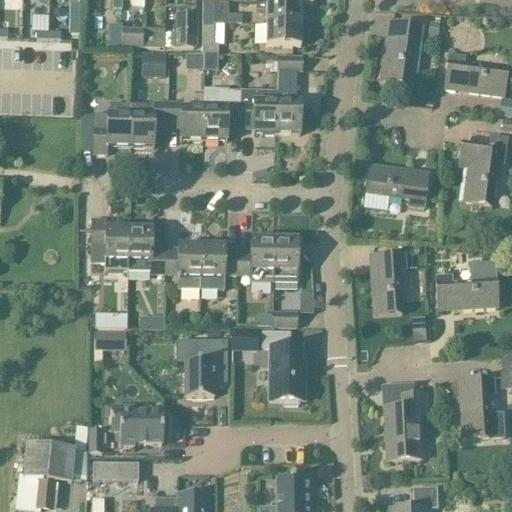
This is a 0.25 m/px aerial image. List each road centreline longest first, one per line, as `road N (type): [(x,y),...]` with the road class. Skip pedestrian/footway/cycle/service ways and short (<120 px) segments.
road 1 (residential): [(342,380),(329,194)]
road 2 (residential): [(329,194),(154,189)]
road 3 (residential): [(356,1),(511,5)]
road 4 (residential): [(346,434),(203,436)]
